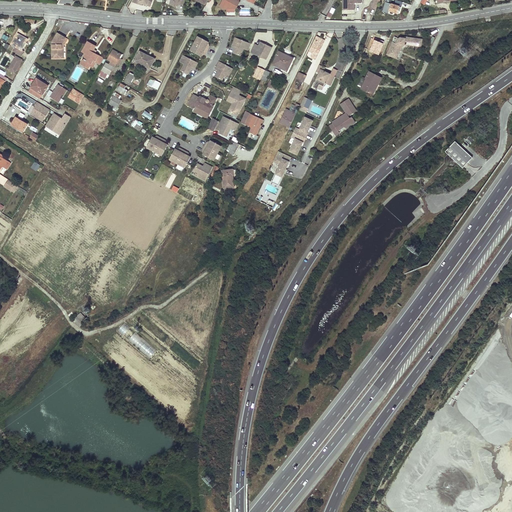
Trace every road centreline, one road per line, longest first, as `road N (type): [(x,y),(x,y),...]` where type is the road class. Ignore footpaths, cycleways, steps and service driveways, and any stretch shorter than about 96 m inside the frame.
road 1 (motorway): [(511,74),(397,155),(304,264),(262,351),(240,453),(239,511)]
road 2 (motorway): [(511,173),(257,511)]
road 3 (motorway): [(277,511),(511,200)]
road 4 (motorway): [(329,511),(372,431),(511,242)]
road 5 (tertiary): [(226,21),(403,24),(511,6)]
road 6 (tertiary): [(0,8),(226,21)]
road 7 (residential): [(168,123),(211,66),(226,21)]
